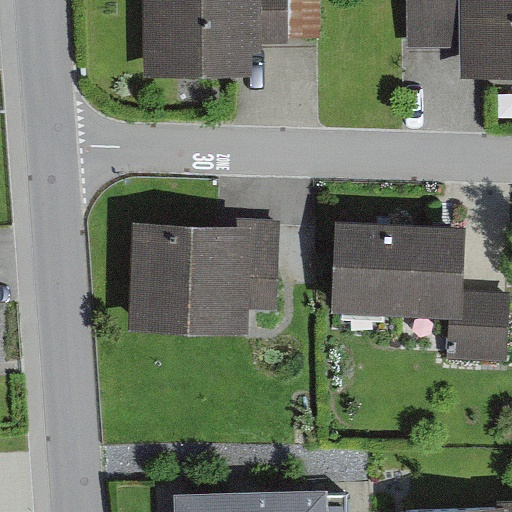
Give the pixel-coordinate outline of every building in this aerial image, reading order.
[(143,0),(144,70),(252,70),(252,49),(261,49),(261,41),(289,40),(289,37),(322,37),(321,0),(143,0)] [(511,0),(408,0),(410,42),(464,41),(464,69),(511,68),(511,0)] [(465,219),(336,213),(332,306),(448,311),(446,356),(508,359),(511,290),(462,288),(465,219)] [(280,219),(134,214),(130,323),(248,327),(249,307),(277,307),(280,219)] [(327,481),(174,486),(175,511),(346,511),(346,489),(327,490),(327,481)] [(497,498),(401,501),(400,511),(511,511),(511,492),(497,493),(497,498)]
